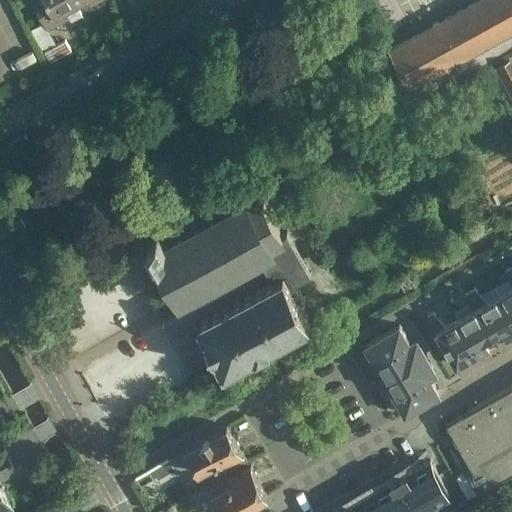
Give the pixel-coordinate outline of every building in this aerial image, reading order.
[(75,2),(74,0),(31,0),(48,29),(69,17),(65,8),(75,2)] [(511,0),(474,0),(389,48),(411,87),(412,87),(511,29),(511,0)] [(57,44),(44,51),(50,61),(71,49),(65,39),(56,44),(57,44)] [(511,65),(509,61),(496,68),(502,78),(511,72),(511,65)] [(150,235),(155,245),(150,247),(162,268),(163,267),(165,270),(163,270),(165,273),(167,277),(168,276),(170,278),(168,279),(180,300),(193,292),(195,295),(211,286),(213,285),(212,282),(226,274),(228,277),(230,276),(228,272),(242,264),(244,268),(246,266),(245,263),(259,255),(261,258),(263,257),(261,254),(278,244),(276,241),(287,235),(285,232),(260,187),(249,194),(248,192),(231,201),(229,198),(227,199),(229,202),(215,210),(213,207),(211,208),(213,212),(199,220),(197,216),(194,218),(196,221),(182,229),(180,226),(165,234),(162,228),(150,235)] [(196,320),(212,348),(224,369),(312,319),(302,300),(305,298),(296,281),(311,272),(288,231),(285,232),(287,235),(276,241),(278,244),(261,254),(263,257),(261,258),(272,277),(196,320)] [(511,285),(500,293),(511,314),(511,266),(507,269),(511,282),(511,285)] [(470,290),(500,342),(501,341),(500,339),(511,332),(511,314),(500,293),(486,301),(475,287),(470,290)] [(458,317),(478,352),(499,340),(500,342),(470,290),(465,293),(472,309),(458,317)] [(428,314),(457,364),(478,352),(458,317),(445,325),(434,311),(428,314)] [(384,376),(385,379),(427,354),(426,353),(424,355),(417,344),(413,347),(400,323),(365,344),(384,376)] [(425,356),(427,355),(427,354),(385,379),(387,381),(406,413),(440,393),(427,369),(431,367),(425,356)] [(483,488),(511,472),(511,384),(445,423),(459,446),(479,480),(483,488)] [(243,452),(227,424),(186,448),(200,472),(229,455),(232,459),(243,452)] [(3,443),(0,444),(0,509),(13,502),(0,478),(0,474),(16,467),(10,456),(3,443)] [(438,464),(434,457),(337,511),(416,511),(450,493),(435,466),(438,464)] [(235,511),(267,493),(251,465),(239,472),(242,476),(212,493),(222,511),(235,511)] [(511,511),(511,489),(502,496),(511,511)] [(467,500),(447,511),(469,511),(473,510),(467,500)]
